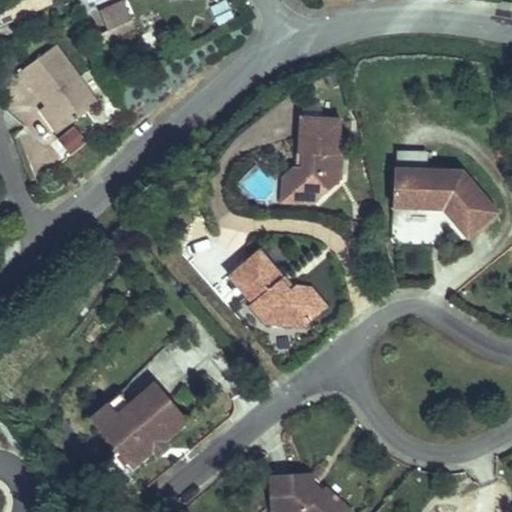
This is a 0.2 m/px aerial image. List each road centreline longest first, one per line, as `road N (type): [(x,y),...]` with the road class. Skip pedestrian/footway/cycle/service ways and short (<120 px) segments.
road 1 (tertiary): [(296,42),(221,87),(50,240)]
road 2 (residential): [(361,326),(354,362),(373,411),(422,446),(465,445),(511,416)]
road 3 (residential): [(180,484),(361,326)]
road 4 (tertiary): [(511,30),(384,20),(296,42)]
road 5 (residential): [(511,348),(425,307),(393,302),(361,326)]
